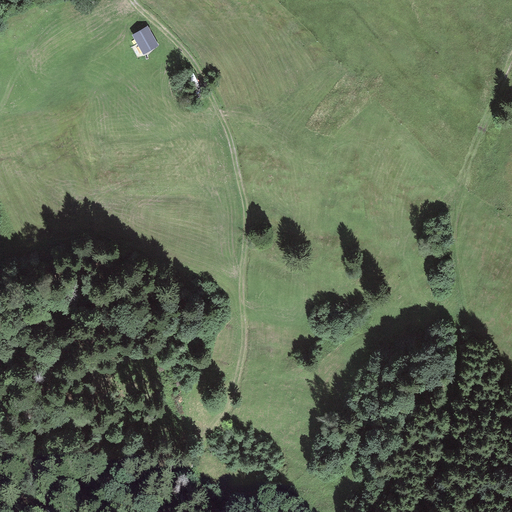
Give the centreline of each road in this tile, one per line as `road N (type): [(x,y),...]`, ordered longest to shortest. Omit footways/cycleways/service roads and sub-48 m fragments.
road 1 (track): [(132,0),(184,50),(209,89),(248,218),(237,383),(164,511)]
road 2 (track): [(511,61),(455,219),(464,325),(430,511)]
